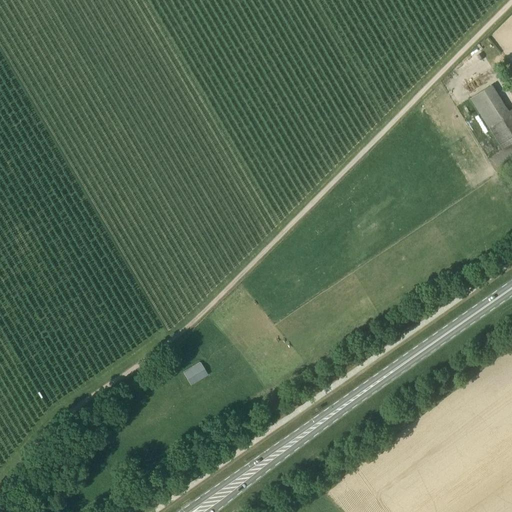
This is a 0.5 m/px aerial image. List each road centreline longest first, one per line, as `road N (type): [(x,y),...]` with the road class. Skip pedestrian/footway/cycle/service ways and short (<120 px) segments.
road 1 (track): [(511,0),(134,374)]
road 2 (primary): [(397,367),(181,511)]
road 3 (primary): [(210,511),(397,367)]
road 4 (track): [(134,374),(45,446),(0,498)]
road 5 (primary): [(397,367),(511,286)]
